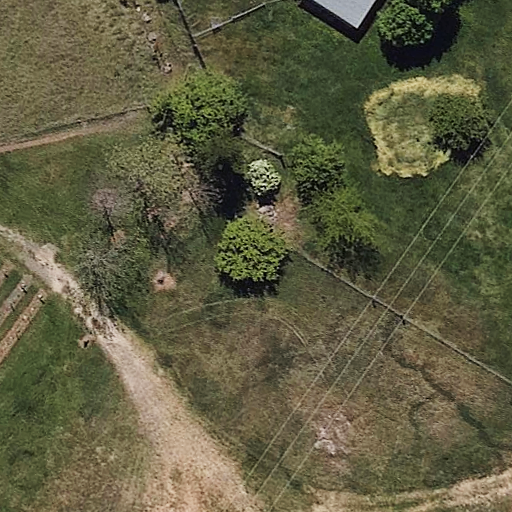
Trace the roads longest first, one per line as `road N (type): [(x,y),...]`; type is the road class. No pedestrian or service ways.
road 1 (track): [(0,227),(57,266),(254,511)]
road 2 (track): [(324,511),(511,475)]
